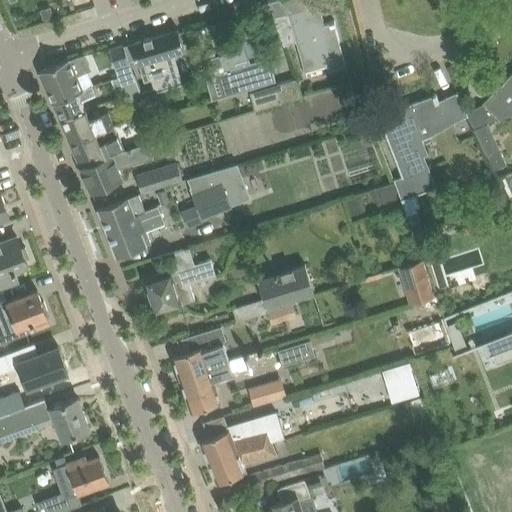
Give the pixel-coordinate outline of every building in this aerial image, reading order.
[(271,0),(267,1),(273,16),(284,44),(296,41),(306,76),(307,75),(306,70),(327,63),(329,69),(346,65),(334,23),(335,22),(334,19),(329,21),(329,22),(323,24),(317,4),(319,4),(319,3),(287,12),(283,0),(271,0)] [(50,7),(43,10),(45,19),(53,16),(50,7)] [(231,17),(215,22),(217,28),(217,30),(227,27),(229,33),(236,32),(231,17)] [(260,21),(260,20),(240,27),(250,57),(265,52),(255,23),(260,21)] [(184,50),(178,28),(152,36),(152,35),(150,35),(151,36),(145,38),(145,37),(144,37),(144,38),(131,42),(137,64),(139,64),(144,81),(151,78),(155,91),(196,77),(195,75),(179,81),(174,63),(168,65),(165,56),(184,50)] [(123,44),(109,48),(114,66),(129,61),(123,44)] [(69,58),(39,71),(53,102),(83,89),(76,74),(91,68),(85,55),(85,54),(79,55),(70,59),(69,58)] [(216,56),(207,59),(209,66),(210,69),(224,65),(221,56),(220,54),(216,56)] [(249,89),(276,81),(270,62),(243,70),(249,89)] [(115,86),(137,78),(134,70),(118,76),(111,78),(115,86)] [(484,102),(499,115),(504,121),(511,112),(511,73),(495,92),(494,91),(484,102)] [(127,101),(144,96),(137,78),(115,86),(120,99),(125,96),(127,101)] [(255,110),(303,96),(296,78),(250,93),(255,110)] [(83,89),(53,102),(60,120),(86,109),(82,98),(95,92),(92,85),(83,89)] [(379,116),(387,134),(403,175),(394,178),(407,210),(420,205),(415,194),(437,185),(424,154),(429,152),(417,122),(452,108),(457,119),(468,114),(457,91),(438,100),(436,94),(379,116)] [(87,109),(86,109),(60,120),(70,143),(115,125),(109,111),(91,119),(87,109)] [(486,122),(473,127),(491,170),(504,164),(486,122)] [(115,125),(70,143),(80,166),(104,156),(125,150),(124,147),(119,135),(115,125)] [(178,134),(162,139),(165,148),(167,154),(183,149),(178,134)] [(104,156),(80,166),(91,192),(122,179),(119,169),(154,156),(149,141),(124,147),(125,150),(104,156)] [(178,161),(137,173),(141,190),(182,178),(178,161)] [(198,204),(183,210),(188,223),(203,218),(232,206),(231,203),(250,196),(236,161),(188,176),(193,186),(191,186),(198,204)] [(165,190),(157,192),(161,203),(168,200),(165,190)] [(0,191),(0,217),(9,214),(1,192),(0,191)] [(117,201),(98,208),(105,227),(136,215),(135,214),(145,210),(139,192),(129,196),(128,196),(117,201)] [(136,215),(105,227),(117,257),(148,245),(151,244),(146,229),(166,222),(163,213),(159,204),(145,210),(135,214),(136,215)] [(419,213),(409,216),(415,230),(424,227),(419,213)] [(428,231),(415,235),(424,258),(424,259),(430,257),(426,245),(432,243),(428,231)] [(22,247),(17,235),(0,241),(0,283),(1,287),(18,280),(14,270),(16,270),(15,268),(28,263),(25,258),(29,256),(25,246),(22,247)] [(155,309),(174,303),(194,297),(189,282),(216,274),(211,259),(195,264),(190,246),(173,252),(178,266),(167,270),(168,272),(155,276),(156,278),(146,281),(155,309)] [(399,267),(410,303),(435,296),(424,259),(424,258),(399,267)] [(315,292),(306,263),(257,278),(264,298),(234,307),(238,320),(267,311),(266,307),(292,299),(315,292)] [(0,340),(36,327),(49,322),(37,289),(18,296),(7,300),(0,303),(0,340)] [(292,299),(266,307),(267,311),(271,323),(296,315),(292,299)] [(441,318),(406,329),(414,354),(449,343),(441,318)] [(456,321),(446,325),(456,352),(452,353),(453,355),(468,349),(456,318),(455,319),(456,321)] [(363,335),(360,326),(353,328),(356,337),(363,335)] [(511,329),(475,344),(476,346),(482,343),(487,355),(484,356),(485,358),(495,354),(498,361),(495,362),(496,363),(511,356),(511,329)] [(278,349),(283,363),(315,354),(310,339),(278,349)] [(172,355),(180,376),(229,358),(223,341),(204,348),(203,345),(172,355)] [(35,343),(0,355),(0,372),(19,366),(27,387),(56,376),(68,371),(58,345),(40,352),(38,353),(35,343)] [(229,358),(180,376),(191,410),(222,399),(215,381),(240,373),(239,368),(267,360),(263,348),(229,358)] [(413,370),(385,378),(392,400),(419,392),(413,370)] [(19,390),(0,397),(0,413),(24,404),(19,390)] [(427,395),(411,400),(424,437),(440,431),(427,395)] [(44,399),(20,407),(0,414),(0,439),(32,428),(31,427),(40,424),(41,425),(57,419),(64,437),(89,428),(77,396),(47,407),(44,399)] [(218,432),(200,440),(208,460),(238,449),(273,441),(272,440),(284,436),(276,411),(228,425),(229,427),(218,432)] [(303,416),(292,419),(295,432),(307,428),(303,416)] [(511,438),(489,448),(498,471),(511,465),(511,438)] [(238,449),(208,460),(217,481),(235,473),(247,469),(243,460),(277,452),(273,441),(238,449)] [(65,490),(38,500),(42,511),(57,511),(84,502),(80,491),(90,487),(108,480),(99,455),(87,459),(86,455),(66,462),(64,454),(56,457),(59,465),(56,466),(65,490)] [(247,475),(251,487),(315,467),(312,455),(247,475)] [(320,473),(298,480),(279,487),(283,500),(269,504),(271,511),(317,511),(312,492),(325,488),(320,473)]
